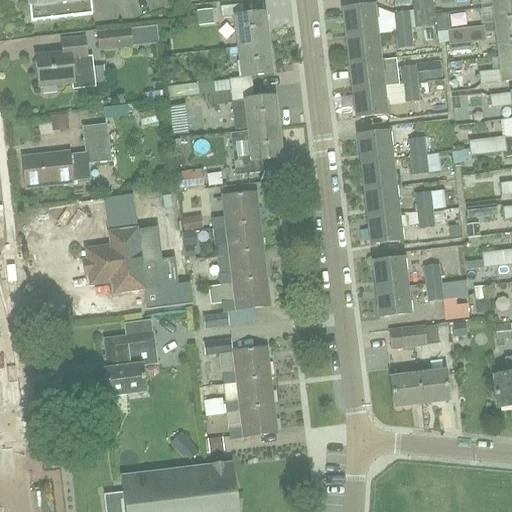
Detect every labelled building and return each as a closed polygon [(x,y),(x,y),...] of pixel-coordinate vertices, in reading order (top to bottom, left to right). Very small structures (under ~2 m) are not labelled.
[(29,0),(30,7),(32,23),(93,16),(90,0),(29,0)] [(412,0),(414,12),(416,30),(434,27),(431,0),(412,0)] [(239,48),(268,44),(264,13),(243,16),(242,4),(220,7),(222,19),(235,18),(239,48)] [(511,30),(511,5),(492,8),(494,23),(483,24),(484,27),(485,35),(495,34),(495,32),(511,30)] [(343,11),(344,19),(346,38),(376,34),(373,7),(343,11)] [(395,32),(411,30),(409,13),(393,15),(395,32)] [(470,44),(480,43),(486,42),(485,35),(484,27),(468,29),(470,44)] [(157,28),(97,34),(99,50),(158,44),(157,28)] [(447,31),(449,44),(449,47),(470,44),(468,29),(447,31)] [(411,30),(395,32),(397,50),(413,48),(411,30)] [(511,30),(495,32),(495,34),(498,57),(511,55),(511,30)] [(376,34),(346,38),(350,65),(380,61),(376,34)] [(92,58),(87,59),(85,39),(61,41),(62,55),(35,58),(38,87),(72,83),(72,91),(95,89),(92,58)] [(203,95),(216,93),(252,88),(251,78),(272,75),(268,44),(239,48),(242,78),(229,80),(229,81),(165,89),(166,100),(203,95)] [(470,44),(449,47),(450,56),(471,54),(470,44)] [(511,55),(498,57),(500,70),(478,73),(479,85),(511,80),(511,55)] [(380,61),(350,65),(353,91),(383,88),(399,86),(396,60),(380,62),(380,61)] [(415,65),(415,67),(399,68),(401,85),(417,84),(417,82),(442,80),(440,62),(415,65)] [(417,84),(401,85),(404,105),(420,102),(417,84)] [(245,102),(248,131),(278,128),(275,98),(253,100),(252,88),(216,93),(216,95),(210,96),(211,106),(232,103),(245,102)] [(386,115),(383,88),(353,91),(356,119),(386,115)] [(500,107),(502,120),(511,118),(511,92),(489,95),(490,108),(500,107)] [(177,107),(178,136),(192,135),(191,106),(177,107)] [(111,163),(107,136),(106,125),(82,128),(86,155),(69,157),(69,153),(22,159),(25,189),(91,181),(89,166),(111,163)] [(282,159),(278,128),(248,131),(252,161),(239,163),(241,175),(262,173),(261,162),(282,159)] [(361,165),(391,161),(388,134),(358,138),(361,165)] [(408,141),(409,142),(399,143),(401,160),(410,159),(426,157),(424,139),(408,141)] [(485,140),(487,156),(504,154),(503,145),(502,139),(485,140)] [(471,158),(487,156),(485,140),(469,142),(470,151),(471,158)] [(188,165),(186,142),(174,143),(179,189),(186,188),(185,180),(187,180),(186,165),(188,165)] [(511,143),(503,145),(504,154),(504,158),(511,157),(511,143)] [(459,169),(472,163),(467,152),(454,158),(459,169)] [(433,155),(434,179),(452,178),(450,154),(433,155)] [(410,159),(412,177),(428,175),(426,157),(410,159)] [(391,161),(361,165),(365,192),(394,188),(391,161)] [(511,182),(499,185),(500,196),(511,194),(511,182)] [(394,188),(365,192),(368,218),(398,214),(394,188)] [(435,193),(436,210),(449,209),(448,192),(435,193)] [(260,224),(258,208),(256,193),(222,197),(225,219),(212,221),(213,230),(226,228),(260,224)] [(416,212),(432,210),(431,193),(414,195),(416,212)] [(467,220),(498,216),(496,205),(466,209),(467,220)] [(511,207),(502,208),(503,220),(511,219),(511,207)] [(432,210),(416,212),(419,231),(435,228),(432,210)] [(398,214),(368,218),(371,245),(401,242),(398,214)] [(182,218),(184,232),(203,230),(201,216),(182,218)] [(154,265),(162,263),(157,229),(138,231),(137,229),(128,230),(126,219),(116,221),(117,231),(108,233),(110,247),(86,251),(87,261),(82,261),(85,277),(89,276),(90,285),(111,283),(113,296),(145,291),(145,289),(157,288),(154,265)] [(229,257),(263,252),(260,224),(226,228),(228,246),(215,248),(217,258),(229,257)] [(469,239),(480,238),(478,226),(471,227),(467,227),(469,239)] [(511,250),(482,255),(483,262),(511,258),(511,250)] [(218,276),(219,283),(220,285),(267,280),(263,252),(229,257),(232,275),(218,276)] [(511,258),(483,262),(483,270),(511,266),(511,258)] [(377,291),(406,287),(403,260),(373,264),(377,291)] [(426,285),(441,283),(439,266),(424,268),(426,285)] [(267,280),(220,285),(222,297),(234,295),(235,302),(222,303),(223,313),(236,312),(236,310),(270,306),(267,280)] [(443,302),(441,284),(441,283),(426,285),(427,303),(443,302)] [(406,287),(377,291),(380,318),(410,315),(406,287)] [(203,317),(204,327),(204,330),(229,327),(227,313),(203,317)] [(142,366),(156,364),(153,334),(152,334),(150,322),(125,325),(127,337),(104,340),(107,370),(104,370),(108,398),(145,394),(142,366)] [(435,325),(424,327),(413,328),(415,349),(427,348),(426,342),(437,341),(435,325)] [(496,341),(511,339),(511,333),(511,325),(495,326),(496,341)] [(415,349),(413,328),(388,331),(391,352),(415,349)] [(234,353),(233,354),(231,340),(203,343),(205,357),(218,356),(221,376),(223,376),(224,386),(237,384),(271,380),(267,349),(234,353)] [(496,409),(511,407),(511,358),(505,359),(507,375),(493,377),(496,409)] [(422,404),(449,401),(445,373),(429,375),(428,366),(417,368),(422,404)] [(417,368),(406,369),(407,377),(391,379),(395,408),(422,404),(417,368)] [(240,412),(274,407),(271,380),(237,384),(239,402),(226,404),(227,413),(240,412)] [(224,414),(222,400),(204,402),(206,417),(224,414)] [(244,437),(277,433),(274,407),(240,412),(243,430),(229,432),(231,441),(244,439),(244,437)] [(31,462),(59,462),(59,435),(31,435),(31,462)] [(208,453),(218,452),(217,440),(207,440),(208,453)] [(238,511),(233,463),(136,475),(120,476),(122,493),(104,495),(106,511),(238,511)]
